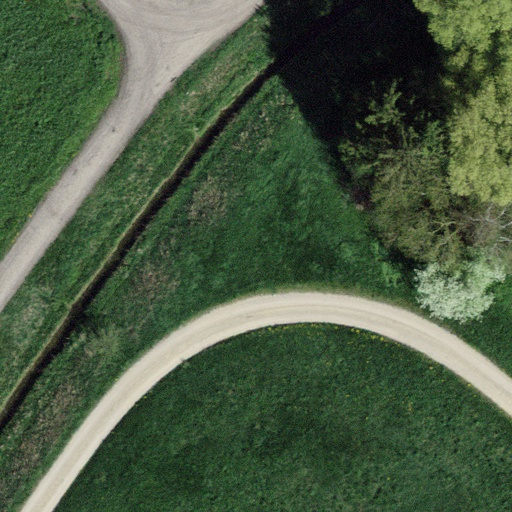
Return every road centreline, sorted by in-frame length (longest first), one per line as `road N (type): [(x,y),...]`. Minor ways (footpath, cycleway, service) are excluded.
road 1 (track): [(53,511),(184,343),(305,300),(411,326),(511,395)]
road 2 (track): [(0,303),(168,61)]
